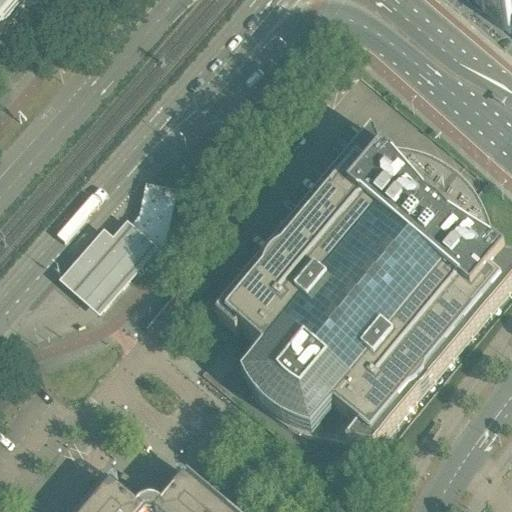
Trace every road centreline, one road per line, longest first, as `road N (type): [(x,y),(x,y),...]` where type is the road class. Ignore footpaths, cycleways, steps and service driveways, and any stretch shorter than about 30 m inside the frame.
road 1 (secondary): [(0,316),(275,12)]
road 2 (secondary): [(275,12),(314,11),(364,24),(511,145)]
road 3 (secondary): [(104,80),(0,197)]
road 4 (secondary): [(511,95),(399,0)]
road 5 (tertiary): [(432,511),(511,397)]
road 6 (residential): [(190,429),(188,392),(150,361),(135,364),(114,388)]
road 7 (residential): [(292,511),(190,429)]
